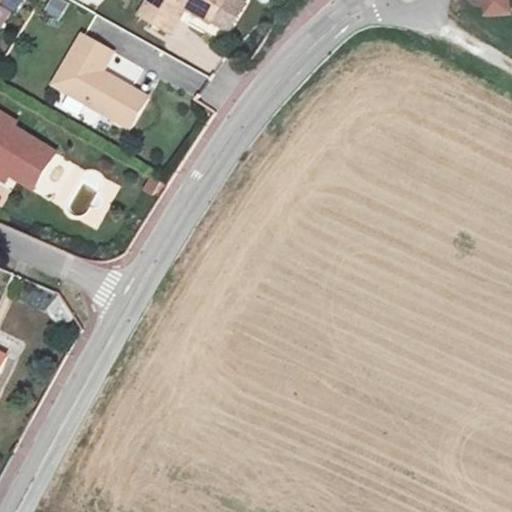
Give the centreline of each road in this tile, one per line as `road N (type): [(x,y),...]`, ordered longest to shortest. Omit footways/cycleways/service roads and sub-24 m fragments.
road 1 (residential): [(132,298),(272,69),(341,17),(401,0)]
road 2 (residential): [(15,511),(132,298)]
road 3 (residential): [(0,238),(132,298)]
road 4 (track): [(511,69),(446,36),(405,0)]
